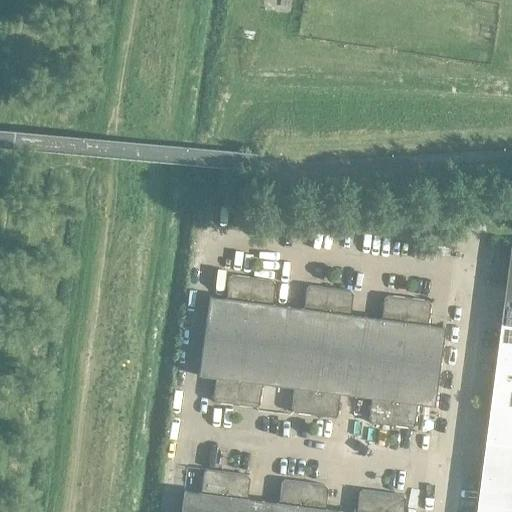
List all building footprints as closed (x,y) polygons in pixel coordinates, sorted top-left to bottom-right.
[(431,230),(429,244),(454,248),(455,234),(431,230)] [(208,296),(203,336),(243,341),(251,278),(231,275),(227,278),(225,298),(208,296)] [(271,280),(251,278),(243,341),(282,346),(287,306),(271,304),(274,284),(271,280)] [(303,308),(287,306),(282,346),(320,351),(329,288),(308,285),(305,288),(303,308)] [(511,286),(505,285),(500,325),(511,326),(511,286)] [(349,291),(329,288),(320,351),(359,356),(365,316),(349,314),(351,294),(349,291)] [(380,318),(365,316),(359,356),(398,362),(406,298),(386,295),(383,298),(380,318)] [(427,301),(406,298),(398,362),(438,367),(443,326),(426,324),(429,304),(427,301)] [(511,326),(500,325),(495,365),(511,366),(511,326)] [(243,341),(203,336),(197,376),(214,379),(212,399),(214,402),(234,405),(243,341)] [(282,346),(243,341),(234,405),(255,407),(258,405),(261,385),(276,387),(282,346)] [(320,351),(282,346),(276,387),(292,389),(289,409),(292,412),(312,415),(320,351)] [(359,356),(320,351),(312,415),(332,417),(336,415),(338,395),(354,397),(359,356)] [(398,362),(359,356),(354,397),(370,399),(367,419),(370,422),(390,425),(398,362)] [(438,367),(398,362),(390,425),(410,428),(413,425),(416,405),(433,407),(438,367)] [(511,366),(495,365),(490,404),(511,407),(511,366)] [(511,407),(490,404),(484,444),(511,447),(511,407)] [(511,447),(484,444),(479,484),(511,487),(511,447)] [(183,490),(179,511),(220,511),(226,472),(205,469),(202,472),(199,492),(183,490)] [(246,475),(226,472),(220,511),(259,511),(261,500),(246,498),(248,478),(246,475)] [(277,502),(261,500),(259,511),(299,511),(303,482),(283,480),(280,482),(277,502)] [(324,485),(303,482),(299,511),(338,511),(339,511),(323,508),(326,488),(324,485)] [(511,511),(511,487),(479,484),(475,511),(511,511)] [(355,511),(350,511),(339,511),(338,511),(378,511),(381,492),(361,490),(358,492),(355,511)] [(401,495),(381,492),(378,511),(402,511),(404,498),(401,495)]
